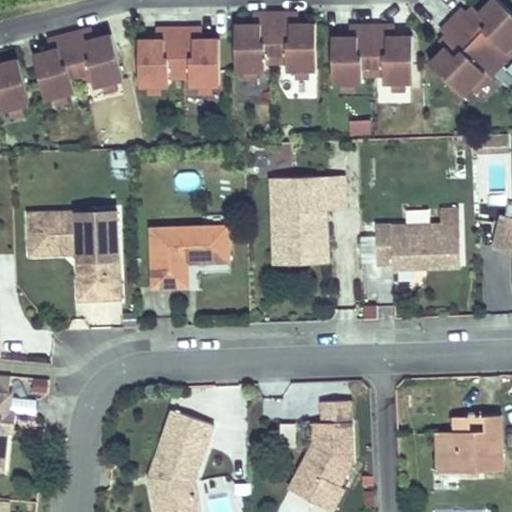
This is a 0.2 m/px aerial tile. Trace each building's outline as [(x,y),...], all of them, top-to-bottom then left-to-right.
[(448,26),(437,37),(442,43),(453,53),(448,58),(443,53),(426,70),(458,102),(481,79),(477,75),(481,70),(493,59),(497,54),(501,58),(511,47),(511,23),(492,3),(475,21),(480,26),(475,31),(465,20),(459,15),(448,26)] [(469,15),(465,20),(475,31),(480,26),(475,21),(469,15)] [(258,30),(250,30),(233,30),(233,76),(262,76),(262,69),(262,60),(283,60),(283,69),(283,76),(313,76),(313,30),(296,30),(289,30),(289,19),(273,19),(258,19),(258,30)] [(354,43),(346,43),(330,43),(330,90),(359,89),(359,82),(359,74),(380,73),(380,82),(380,89),(409,88),(409,42),(392,42),(385,43),(385,32),(369,32),(353,32),(354,43)] [(92,33),(84,35),(87,46),(94,44),(92,33)] [(162,45),(155,45),(138,45),(138,91),(167,91),(167,84),(167,75),(188,75),(189,84),(189,91),(218,90),(217,44),(201,44),(193,44),(193,33),(178,33),(162,34),(162,45)] [(57,53),(50,55),(33,59),(44,104),(72,97),(71,90),(69,82),(89,76),(92,85),(93,92),(122,84),(110,40),(94,44),(87,46),(84,35),(69,39),(54,42),(57,53)] [(54,42),(47,44),(50,55),(57,53),(54,42)] [(453,53),(442,43),(438,48),(443,53),(448,58),(453,53)] [(493,59),(481,70),(494,83),(500,77),(505,71),(493,59)] [(283,60),(262,60),(262,69),(273,69),(283,69),(283,60)] [(0,115),(0,116),(28,109),(18,64),(2,68),(0,68),(0,115)] [(380,73),(359,74),(359,82),(380,82),(380,73)] [(188,75),(167,75),(167,84),(178,84),(189,84),(188,75)] [(89,76),(69,82),(71,90),(81,87),(92,85),(89,76)] [(372,135),(371,118),(349,118),(349,135),(372,135)] [(272,184),(274,240),(288,253),(324,253),(323,217),(341,217),(340,182),(272,184)] [(112,206),(27,210),(29,254),(73,253),(75,299),(116,297),(112,206)] [(452,218),(370,221),(372,257),(386,257),(386,266),(453,263),(452,218)] [(489,252),(511,257),(511,225),(496,222),(489,252)] [(180,290),(179,279),(179,259),(222,257),(221,227),(198,228),(143,230),(144,291),(180,290)] [(288,253),(274,240),(274,267),(324,266),(324,253),(288,253)] [(0,462),(4,463),(12,388),(0,386),(0,462)] [(310,461),(297,493),(331,507),(341,481),(336,479),(347,451),(346,396),(317,397),(317,419),(308,419),(308,445),(310,461)] [(36,412),(37,398),(18,397),(17,411),(36,412)] [(155,481),(146,484),(153,511),(178,511),(198,507),(190,473),(210,422),(169,407),(149,459),(160,464),(155,481)] [(479,438),(451,438),(430,439),(432,472),(496,471),(494,417),(479,417),(479,438)] [(451,417),(451,438),(479,438),(479,417),(451,417)] [(286,489),(297,493),(310,461),(308,445),(299,458),(286,489)] [(0,511),(8,511),(10,500),(0,498),(0,511)]
